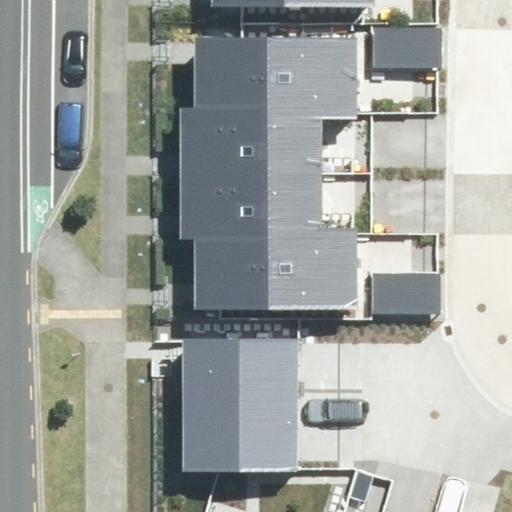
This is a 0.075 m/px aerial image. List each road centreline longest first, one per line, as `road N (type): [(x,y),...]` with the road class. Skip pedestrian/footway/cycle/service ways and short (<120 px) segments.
road 1 (tertiary): [(7,0),(7,511)]
road 2 (residential): [(511,363),(498,356),(473,294),(467,210),(497,0)]
